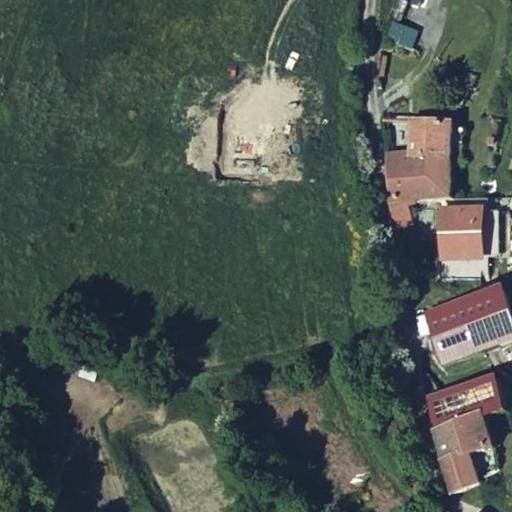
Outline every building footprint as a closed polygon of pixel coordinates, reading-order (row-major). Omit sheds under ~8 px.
[(455,200),(464,200),(464,124),(418,118),(419,154),(393,154),(398,203),(414,203),(455,200)] [(455,200),(455,214),(493,211),(493,198),(464,200),(455,200)] [(398,203),(403,226),(419,225),(414,203),(398,203)] [(493,215),(493,211),(455,214),(454,259),(494,259),(493,215)] [(493,215),(494,259),(511,259),(510,215),(493,215)] [(511,342),(511,281),(429,309),(446,363),(511,342)] [(511,388),(507,374),(437,395),(454,459),(484,449),(490,447),(504,444),(506,444),(497,413),(511,407),(511,388)] [(504,444),(490,447),(494,462),(509,458),(504,444)] [(454,459),(465,488),(492,478),(484,449),(454,459)]
